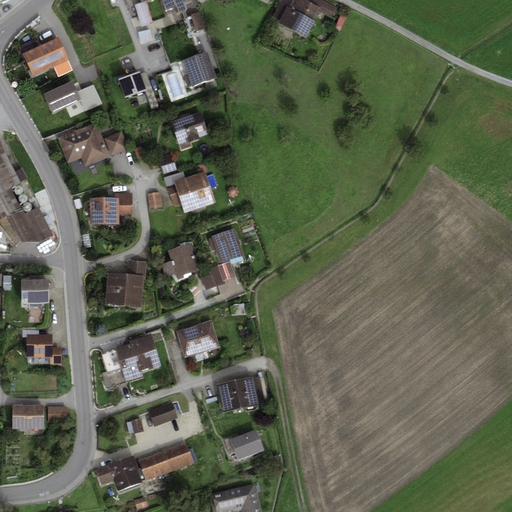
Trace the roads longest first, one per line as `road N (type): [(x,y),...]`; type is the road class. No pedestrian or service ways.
road 1 (tertiary): [(0,495),(58,482),(83,453),(72,268)]
road 2 (tertiary): [(71,259),(62,207),(0,87)]
road 3 (track): [(511,82),(342,0)]
road 4 (track): [(266,360),(301,511)]
road 5 (residential): [(72,268),(109,262),(140,245),(138,175)]
